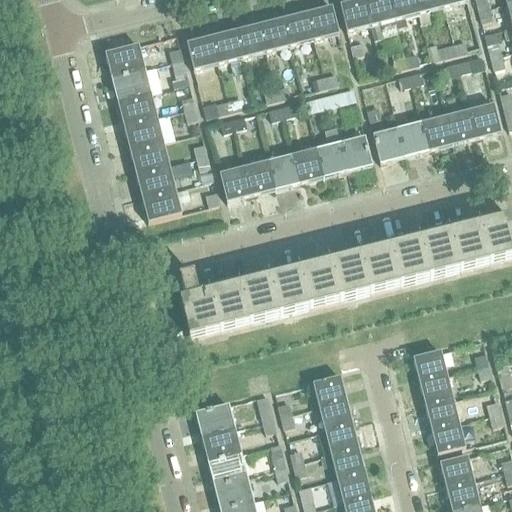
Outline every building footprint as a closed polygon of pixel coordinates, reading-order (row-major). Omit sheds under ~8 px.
[(385,0),(376,0),(362,4),(369,32),(372,44),(383,42),(383,43),(396,40),(394,34),(392,26),(385,0)] [(411,0),(385,0),(392,26),(394,34),(405,32),(403,24),(416,21),(411,0)] [(436,0),(411,0),(416,21),(418,20),(421,29),(430,27),(428,18),(440,15),(436,0)] [(465,0),(436,0),(440,15),(467,8),(465,0)] [(475,0),(479,17),(488,14),(484,0),(475,0)] [(511,0),(503,0),(506,9),(511,7),(511,0)] [(369,32),(362,4),(339,9),(346,38),(369,32)] [(331,12),(304,18),(312,47),(338,40),(331,12)] [(488,14),(479,17),(482,28),(491,26),(488,14)] [(304,18),(282,24),(289,52),(312,47),(304,18)] [(282,24),(256,30),(263,58),(289,52),(282,24)] [(256,30),(233,36),(240,64),(263,58),(256,30)] [(233,36),(209,42),(216,70),(240,64),(233,36)] [(216,70),(209,42),(185,47),(192,76),(216,70)] [(465,46),(449,50),(452,62),(468,58),(465,46)] [(105,59),(111,84),(145,75),(139,50),(105,59)] [(452,62),(449,50),(437,53),(436,50),(426,52),(430,67),(452,62)] [(488,52),(491,65),(500,62),(501,62),(499,50),(488,52)] [(169,56),(172,67),(183,64),(181,53),(169,56)] [(416,59),(401,63),(404,74),(419,71),(416,59)] [(500,62),(491,65),(493,76),(504,73),(501,62),(500,62)] [(404,74),(401,63),(393,65),(396,76),(404,74)] [(183,64),(172,67),(175,80),(187,77),(183,64)] [(469,65),(455,68),(458,80),(471,77),(469,65)] [(458,80),(455,68),(445,71),(448,82),(458,80)] [(111,84),(117,108),(151,99),(145,75),(111,84)] [(421,77),(408,80),(411,91),(424,88),(421,77)] [(335,79),(321,83),(323,94),(338,91),(335,79)] [(411,91),(408,80),(397,83),(400,94),(411,91)] [(323,94),(321,83),(312,85),(315,97),(323,94)] [(287,91),(272,95),(275,106),(290,103),(287,91)] [(353,94),(327,100),(330,112),(343,109),(343,110),(347,109),(348,114),(357,112),(353,94)] [(275,106),(272,95),(264,97),(267,109),(275,106)] [(501,100),(504,113),(511,111),(511,104),(510,97),(501,100)] [(117,108),(123,132),(157,123),(151,99),(117,108)] [(330,112),(327,100),(304,106),(307,118),(330,112)] [(181,104),(184,116),(195,113),(192,102),(181,104)] [(239,103),(225,107),(228,118),(242,115),(239,103)] [(228,118),(225,107),(216,109),(215,107),(202,110),(205,124),(228,118)] [(292,110),(279,113),(282,123),(295,121),(292,110)] [(493,111),(467,117),(474,146),(501,140),(493,111)] [(195,113),(184,116),(187,128),(198,125),(195,113)] [(282,123),(279,113),(268,115),(270,126),(282,123)] [(467,117),(442,123),(450,152),(474,146),(467,117)] [(244,122),(230,125),(233,136),(247,133),(244,122)] [(123,132),(129,156),(163,147),(157,123),(123,132)] [(442,123),(421,129),(428,158),(450,152),(442,123)] [(233,136),(230,125),(220,127),(223,138),(233,136)] [(421,129),(397,135),(404,164),(428,158),(421,129)] [(328,152),(316,155),(323,184),(347,178),(340,149),(336,134),(324,137),(328,152)] [(404,164),(397,135),(373,141),(380,170),(404,164)] [(364,143),(340,149),(347,178),(372,172),(364,143)] [(129,156),(135,180),(169,171),(163,147),(129,156)] [(193,152),(196,164),(208,161),(204,150),(193,152)] [(316,155),(292,161),(299,190),(323,184),(316,155)] [(208,161),(196,164),(199,176),(210,173),(208,161)] [(292,161),(268,167),(275,195),(299,190),(292,161)] [(268,167),(242,173),(249,202),(275,195),(268,167)] [(135,180),(141,204),(175,195),(169,171),(135,180)] [(249,202),(242,173),(219,179),(226,207),(249,202)] [(175,195),(141,204),(148,228),(182,220),(175,195)] [(204,200),(207,212),(217,210),(214,198),(204,200)] [(511,227),(511,223),(479,231),(298,275),(297,270),(285,273),(286,278),(199,300),(194,279),(179,282),(179,284),(157,290),(169,338),(186,334),(188,344),(511,263),(511,227)] [(471,348),(477,374),(489,371),(482,345),(471,348)] [(493,357),(496,369),(507,366),(504,354),(493,357)] [(413,364),(419,388),(447,381),(441,357),(413,364)] [(507,366),(496,369),(498,380),(509,378),(507,366)] [(489,371),(477,374),(480,385),(492,382),(489,371)] [(419,388),(425,412),(453,405),(447,381),(419,388)] [(312,389),(318,414),(346,406),(340,382),(312,389)] [(256,404),(262,428),(273,425),(267,402),(256,404)] [(425,412),(431,436),(459,429),(453,405),(425,412)] [(318,414),(324,437),(324,438),(353,430),(346,406),(318,414)] [(486,410),(489,422),(500,419),(497,407),(486,410)] [(277,411),(280,423),(292,420),(289,408),(277,411)] [(195,418),(201,443),(235,435),(229,410),(195,418)] [(500,419),(489,422),(492,432),(503,430),(500,419)] [(292,420),(280,423),(283,435),(295,432),(292,420)] [(273,425),(262,428),(265,440),(276,437),(273,425)] [(459,429),(431,436),(437,461),(465,454),(459,429)] [(327,446),(331,462),(359,455),(353,430),(324,438),(324,437),(318,439),(320,447),(327,446)] [(201,443),(207,467),(241,459),(235,435),(201,443)] [(331,462),(337,486),(365,478),(359,455),(331,462)] [(290,459),(293,471),(304,468),(301,456),(290,459)] [(271,460),(274,476),(286,473),(282,457),(271,460)] [(207,467),(213,491),(247,483),(241,459),(207,467)] [(439,469),(445,493),(473,486),(467,462),(439,469)] [(511,464),(501,467),(503,479),(511,476),(511,464)] [(304,468),(293,471),(296,483),(307,480),(304,468)] [(286,473),(274,476),(277,487),(288,485),(286,473)] [(511,476),(503,479),(506,490),(511,488),(511,476)] [(337,486),(343,510),(371,502),(365,478),(337,486)] [(213,491),(218,511),(231,511),(253,506),(247,483),(213,491)] [(445,493),(450,511),(472,511),(479,510),(473,486),(445,493)] [(343,510),(343,511),(373,511),(371,502),(343,510)]
